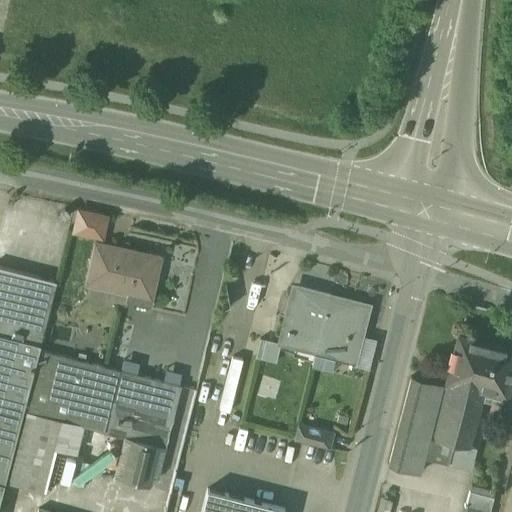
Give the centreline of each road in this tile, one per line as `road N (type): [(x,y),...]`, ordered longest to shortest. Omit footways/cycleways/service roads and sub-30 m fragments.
road 1 (secondary): [(419,209),(0,115)]
road 2 (residential): [(419,209),(351,511)]
road 3 (secondary): [(460,0),(419,209)]
